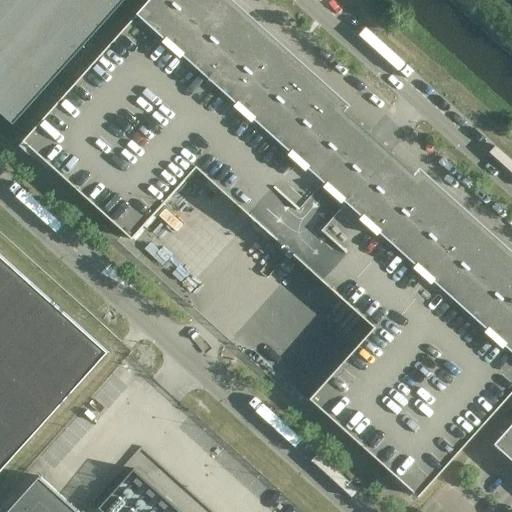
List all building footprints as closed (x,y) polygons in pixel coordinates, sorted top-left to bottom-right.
[(0,0),(0,112),(14,124),(125,0),(0,0)] [(511,261),(369,133),(221,0),(149,0),(25,136),(134,236),(199,164),(253,213),(375,324),(310,396),(420,495),(511,393),(511,261)] [(0,471),(109,348),(0,249),(0,471)] [(511,424),(494,444),(511,460),(511,424)] [(78,511),(39,477),(7,511),(78,511)]
